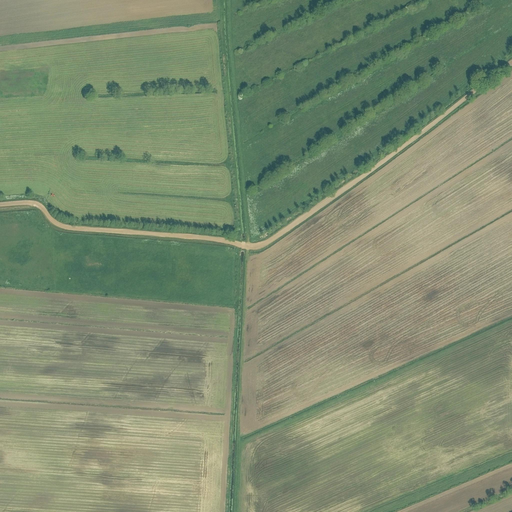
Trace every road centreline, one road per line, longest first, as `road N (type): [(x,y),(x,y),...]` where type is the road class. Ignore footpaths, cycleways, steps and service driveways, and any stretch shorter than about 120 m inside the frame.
road 1 (track): [(0,205),(37,205),(62,227),(256,246),(511,62)]
road 2 (track): [(235,511),(246,245)]
